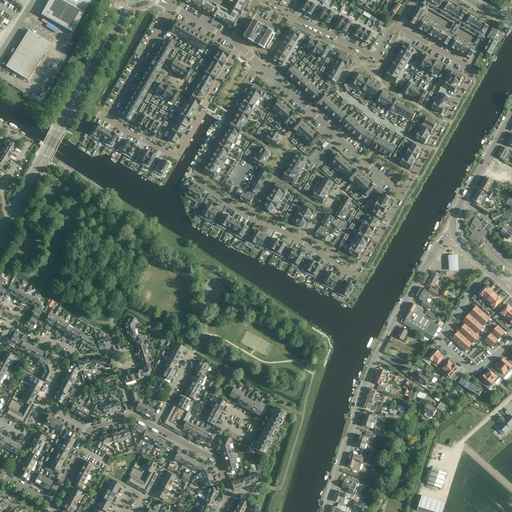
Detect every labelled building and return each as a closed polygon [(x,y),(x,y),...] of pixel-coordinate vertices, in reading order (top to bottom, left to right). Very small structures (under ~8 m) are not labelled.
[(49,0),(41,15),(73,33),(90,0),(49,0)] [(185,0),(191,3),(212,14),(211,15),(217,18),(226,23),(234,28),(237,22),(240,16),(241,15),(243,12),(244,10),(243,10),(249,0),(185,0)] [(304,3),(301,9),(306,12),(312,0),(301,0),(301,1),(304,3)] [(313,0),(312,0),(306,12),(311,15),(315,9),(318,10),(321,5),(313,0)] [(439,9),(443,1),(441,0),(421,0),(420,3),(423,4),(421,8),(418,7),(412,17),(412,18),(410,23),(414,25),(418,27),(417,28),(423,32),(423,31),(427,33),(427,34),(432,37),(433,37),(442,42),(442,43),(447,46),(451,39),(452,40),(453,38),(454,39),(449,47),(455,50),(464,55),(464,56),(470,59),(475,49),(482,36),(483,36),(488,26),(483,23),(483,24),(473,18),(474,18),(468,15),(463,23),(462,22),(463,20),(462,20),(466,13),(460,10),(460,11),(451,5),(446,2),(441,10),(439,9)] [(397,2),(391,10),(395,13),(401,6),(397,2)] [(322,11),(318,17),(324,20),(331,8),(323,4),(320,9),(322,11)] [(331,8),(324,20),(329,23),(333,17),(336,19),(339,13),(331,8)] [(340,19),(336,26),(341,29),(348,17),(340,12),(337,18),(340,19)] [(348,17),(341,29),(346,32),(350,25),(353,27),(354,26),(357,21),(357,20),(356,22),(348,17)] [(169,26),(167,29),(168,29),(167,33),(172,35),(178,23),(179,23),(174,20),(170,26),(169,26)] [(251,22),(244,34),(245,34),(249,36),(247,39),(253,42),(253,43),(254,43),(255,44),(261,47),(263,44),(267,47),(268,47),(274,36),(272,34),(274,32),(254,20),(252,23),(251,22)] [(357,28),(353,35),(358,38),(365,25),(357,21),(354,26),(357,28)] [(178,23),(172,35),(176,37),(177,36),(183,26),(182,26),(182,25),(181,24),(180,25),(178,23)] [(365,25),(358,38),(363,41),(370,28),(365,25)] [(177,36),(181,39),(187,29),(187,28),(185,27),(183,26),(177,36)] [(292,28),(289,33),(301,39),(304,34),(301,33),(301,31),(298,30),(297,31),(292,28)] [(370,28),(363,41),(368,44),(372,37),(376,39),(379,33),(370,28)] [(189,29),(189,30),(187,29),(181,39),(186,41),(192,31),(191,31),(191,30),(189,29)] [(28,30),(12,56),(6,66),(7,67),(7,68),(7,69),(8,69),(9,69),(9,68),(28,80),(41,60),(43,59),(45,57),(44,55),(51,44),(28,30)] [(186,41),(190,44),(196,34),(195,33),(196,33),(194,32),(192,31),(186,41)] [(288,35),(287,37),(287,38),(298,44),(300,39),(301,40),(301,39),(289,33),(290,33),(289,35),(288,35)] [(196,34),(190,44),(194,46),(200,36),(200,35),(198,34),(198,35),(196,34)] [(205,38),(203,37),(202,37),(200,36),(194,46),(195,46),(195,45),(199,47),(198,49),(199,49),(205,39),(204,38),(205,38)] [(491,39),(484,51),(485,52),(485,53),(489,55),(489,54),(491,55),(497,43),(495,41),(496,39),(492,37),(491,39)] [(287,38),(285,42),(295,48),(298,44),(287,38)] [(209,40),(207,39),(207,40),(205,39),(199,49),(203,51),(209,41),(209,40)] [(310,53),(317,42),(316,41),(316,42),(312,39),(307,48),(311,51),(310,52),(310,53)] [(156,50),(167,56),(173,46),(162,40),(156,50)] [(285,42),(282,47),(292,53),(295,48),(285,42)] [(314,56),(321,44),(317,42),(310,53),(314,55),(314,56)] [(319,59),(325,47),(321,45),(321,44),(314,56),(319,59)] [(403,46),(402,49),(412,55),(415,50),(405,44),(404,46),(403,46)] [(223,49),(223,47),(220,46),(220,47),(218,46),(215,51),(226,57),(229,52),(223,49)] [(280,50),(279,52),(289,58),(292,53),(282,47),(281,47),(280,49),(280,50)] [(325,59),(330,50),(325,47),(319,59),(320,57),(325,59)] [(401,51),(399,53),(400,53),(400,54),(410,60),(412,55),(402,49),(401,51)] [(167,56),(156,50),(150,60),(161,66),(167,56)] [(224,62),(223,61),(226,57),(226,58),(226,57),(215,51),(215,52),(213,56),(224,62)] [(276,56),(287,62),(289,58),(279,52),(277,56),(276,56)] [(347,66),(349,61),(344,58),(344,56),(341,54),(340,56),(340,55),(337,60),(347,66)] [(398,56),(397,58),(407,64),(410,60),(400,54),(399,54),(398,56)] [(424,55),(418,66),(423,69),(429,58),(424,55)] [(224,62),(213,56),(210,60),(221,67),(224,62)] [(276,56),(273,61),(278,64),(277,65),(281,67),(281,66),(283,67),(286,62),(287,63),(287,62),(276,56)] [(394,62),(394,63),(406,70),(406,69),(405,69),(407,64),(397,58),(397,59),(396,58),(395,61),(394,63),(394,62)] [(429,58),(423,69),(428,71),(434,61),(433,61),(429,59),(429,58)] [(169,69),(174,72),(180,60),(179,62),(175,59),(169,69)] [(149,62),(148,65),(158,71),(160,69),(161,66),(150,60),(149,62)] [(174,72),(178,74),(185,63),(180,60),(174,72)] [(210,60),(208,65),(218,71),(220,67),(221,67),(210,60)] [(347,66),(337,60),(337,61),(335,64),(333,63),(332,63),(342,69),(345,65),(347,66)] [(434,61),(428,71),(428,72),(428,71),(432,73),(431,75),(438,64),(434,61)] [(472,68),(476,70),(480,63),(476,61),(472,68)] [(182,77),(189,66),(185,63),(178,74),(182,77)] [(340,73),(342,69),(332,63),(330,68),(340,73)] [(393,66),(391,68),(403,74),(406,70),(394,63),(392,66),(393,66)] [(438,64),(431,75),(436,78),(443,67),(438,64),(439,64),(438,64)] [(148,65),(142,75),(153,81),(158,71),(148,65)] [(207,66),(209,66),(206,70),(205,70),(216,76),(215,75),(218,71),(208,65),(207,66)] [(187,80),(193,70),(189,67),(189,66),(182,77),(187,80)] [(297,69),(296,70),(292,67),(287,73),(289,76),(290,77),(297,69)] [(329,73),(337,78),(340,73),(330,68),(331,69),(329,73)] [(389,72),(388,72),(401,79),(400,79),(403,74),(391,68),(390,70),(389,72)] [(233,91),(243,73),(238,69),(227,88),(233,91)] [(292,78),(294,80),(301,73),(297,69),(290,77),(292,78)] [(202,74),(213,81),(216,76),(205,70),(202,74)] [(450,70),(447,75),(460,82),(463,77),(453,72),(450,70)] [(388,72),(385,77),(398,84),(401,79),(388,72)] [(301,74),(302,73),(301,73),(294,80),(297,83),(298,84),(304,77),(301,74)] [(337,78),(329,73),(328,73),(330,74),(327,78),(335,83),(337,78)] [(351,84),(355,87),(362,76),(357,73),(353,79),(352,79),(350,82),(351,83),(351,84)] [(213,81),(202,74),(200,79),(210,85),(212,81),(213,81)] [(136,85),(147,91),(153,81),(142,75),(136,85)] [(445,80),(444,80),(457,87),(459,83),(460,83),(460,82),(447,75),(447,76),(450,77),(448,82),(445,80)] [(361,88),(366,79),(362,77),(362,76),(355,87),(356,87),(357,86),(361,88)] [(309,79),(307,81),(304,77),(298,84),(299,85),(302,87),(309,80),(309,79)] [(200,79),(197,84),(207,89),(210,85),(200,79)] [(365,92),(371,82),(366,79),(361,88),(365,91),(365,92)] [(304,90),(306,91),(313,83),(309,80),(302,87),(305,90),(304,90)] [(410,80),(403,92),(408,95),(415,83),(410,80)] [(444,80),(440,88),(440,89),(446,92),(446,91),(447,89),(454,93),(457,87),(444,80)] [(370,95),(376,85),(371,82),(365,92),(370,95)] [(312,84),(313,83),(306,91),(307,92),(309,94),(315,88),(312,84)] [(415,83),(408,95),(413,97),(418,89),(413,86),(415,83)] [(159,96),(165,86),(161,84),(155,94),(159,96)] [(194,88),(204,94),(207,89),(197,84),(194,88)] [(141,101),(147,91),(136,85),(134,89),(130,95),(141,101)] [(263,97),(266,92),(254,85),(251,90),(263,97)] [(375,98),(380,88),(376,85),(370,95),(375,98)] [(159,96),(164,99),(170,88),(165,86),(159,96)] [(202,100),(202,99),(204,94),(194,88),(193,87),(190,93),(192,94),(202,100)] [(164,99),(168,101),(174,91),(170,89),(170,88),(164,99)] [(309,94),(312,96),(312,97),(313,98),(319,91),(315,88),(309,94)] [(418,89),(413,97),(415,99),(417,100),(423,89),(422,91),(418,89)] [(423,89),(417,100),(422,103),(428,92),(423,89)] [(440,89),(436,97),(447,103),(450,98),(444,95),(446,92),(440,89)] [(258,100),(260,96),(263,98),(263,97),(251,90),(251,91),(249,95),(258,100)] [(40,103),(44,97),(46,93),(42,91),(39,97),(32,93),(30,97),(40,103)] [(168,101),(173,104),(179,94),(174,91),(168,101)] [(323,94),(319,91),(313,98),(314,99),(317,101),(316,101),(317,101),(323,94)] [(375,101),(380,103),(385,94),(381,91),(375,101)] [(191,98),(189,99),(199,105),(200,103),(201,102),(202,100),(192,94),(191,96),(191,98)] [(321,105),(327,98),(326,97),(323,94),(317,101),(319,104),(321,105)] [(383,106),(384,107),(390,97),(386,94),(385,94),(380,103),(381,103),(382,104),(384,105),(383,106)] [(136,111),(141,101),(130,95),(127,100),(125,105),(136,111)] [(256,105),(255,105),(258,100),(249,95),(246,99),(246,100),(255,105),(256,105)] [(388,109),(388,110),(394,99),(390,97),(384,107),(388,109)] [(434,102),(445,108),(444,108),(447,103),(436,97),(435,97),(437,98),(434,102)] [(321,106),(322,105),(324,107),(325,108),(331,102),(328,99),(327,98),(321,105),(321,106)] [(189,99),(187,104),(196,109),(198,105),(199,105),(189,99)] [(392,113),(399,101),(394,99),(388,110),(392,112),(392,113)] [(254,110),(253,109),(255,105),(246,100),(243,104),(245,105),(254,110)] [(280,101),(272,110),(276,114),(275,115),(284,105),(280,101)] [(392,113),(396,116),(402,106),(398,103),(399,102),(399,101),(392,113)] [(193,113),(196,109),(187,104),(184,102),(182,107),(193,113)] [(326,110),(326,109),(329,112),(335,105),(331,102),(325,108),(326,110)] [(434,102),(431,107),(432,108),(432,110),(435,111),(435,110),(442,114),(445,108),(434,102)] [(224,115),(229,106),(223,103),(218,112),(224,115)] [(241,109),(251,115),(254,110),(245,105),(243,104),(243,105),(241,108),(241,109),(241,108),(241,109)] [(125,105),(119,115),(130,121),(136,111),(125,105)] [(275,115),(279,119),(288,108),(286,106),(286,107),(284,105),(275,115)] [(331,114),(332,115),(339,109),(335,105),(329,112),(332,114),(331,114)] [(399,116),(401,117),(407,108),(402,106),(396,116),(397,116),(397,115),(399,116)] [(191,118),(191,117),(193,113),(182,107),(179,111),(191,118)] [(279,119),(280,118),(284,121),(292,112),(290,111),(291,110),(288,108),(279,119)] [(401,117),(406,120),(411,111),(407,108),(401,117)] [(248,119),(250,115),(251,115),(241,109),(238,113),(248,119),(249,119),(248,119)] [(334,116),(336,119),(343,111),(342,112),(339,109),(332,115),(334,116)] [(177,116),(189,122),(191,118),(179,111),(177,116)] [(340,122),(347,115),(343,111),(336,119),(339,121),(340,122)] [(407,118),(411,121),(416,113),(411,111),(406,120),(407,118)] [(149,115),(144,112),(137,124),(142,126),(149,115)] [(284,121),(285,121),(288,124),(287,126),(296,116),(292,112),(284,121)] [(236,118),(246,124),(248,119),(238,113),(238,114),(236,118)] [(146,129),(153,117),(149,115),(142,126),(146,129)] [(354,119),(350,115),(342,124),(345,126),(344,126),(346,127),(354,119)] [(188,123),(189,122),(177,116),(174,120),(177,122),(185,127),(188,123)] [(287,126),(291,130),(293,128),(300,120),(300,119),(299,119),(296,116),(287,126)] [(151,131),(158,120),(157,120),(156,121),(153,119),(153,118),(153,117),(146,129),(151,131)] [(433,129),(436,124),(430,120),(431,119),(428,117),(427,118),(426,117),(423,123),(433,129)] [(232,123),(242,128),(244,123),(246,124),(236,118),(233,123),(233,122),(232,123)] [(346,127),(348,130),(349,131),(357,123),(353,120),(354,119),(346,127)] [(156,134),(162,123),(158,120),(151,131),(156,134)] [(300,120),(293,128),(297,132),(304,123),(303,122),(300,120)] [(89,134),(94,137),(94,138),(101,127),(101,126),(96,123),(89,134)] [(174,123),(171,128),(182,134),(182,133),(184,129),(174,123)] [(231,125),(230,127),(230,128),(239,133),(242,128),(232,123),(231,125)] [(304,123),(297,132),(297,131),(301,135),(308,127),(304,124),(305,124),(304,123)] [(361,125),(360,126),(357,123),(349,131),(350,131),(352,133),(353,134),(354,134),(361,126),(361,125)] [(431,134),(433,129),(423,123),(420,127),(431,134)] [(357,138),(359,139),(366,130),(361,126),(354,134),(357,138)] [(101,127),(94,138),(100,141),(107,130),(106,129),(101,127)] [(230,128),(230,127),(229,128),(230,128),(227,133),(238,140),(239,139),(237,139),(240,134),(239,133),(230,128)] [(304,140),(313,130),(310,128),(310,129),(308,127),(301,135),(305,138),(304,139),(304,140)] [(417,133),(428,139),(428,138),(430,134),(431,134),(420,127),(420,128),(417,133)] [(171,128),(169,132),(179,139),(182,134),(171,128)] [(281,136),(269,129),(267,134),(278,141),(278,140),(279,141),(280,140),(279,139),(281,136)] [(107,130),(100,141),(105,145),(112,133),(107,130)] [(313,130),(304,140),(308,143),(307,143),(308,144),(316,134),(314,133),(315,132),(313,130)] [(366,130),(359,139),(360,140),(364,142),(365,142),(370,132),(366,130)] [(169,132),(166,137),(168,138),(167,140),(170,141),(171,140),(176,143),(179,139),(169,132)] [(366,143),(369,145),(375,135),(370,132),(365,142),(365,143),(366,144),(366,143)] [(112,133),(105,145),(114,150),(117,144),(114,142),(118,136),(112,133)] [(235,145),(238,140),(227,133),(224,138),(235,145)] [(417,133),(418,133),(415,138),(425,144),(428,139),(417,133)] [(278,141),(267,134),(266,135),(267,135),(265,140),(270,143),(269,144),(274,148),(277,143),(278,141)] [(320,138),(316,134),(308,144),(312,147),(317,142),(321,146),(325,143),(320,138)] [(371,146),(374,148),(376,149),(382,139),(377,136),(371,146)] [(232,149),(230,148),(233,143),(235,145),(224,138),(224,139),(223,138),(221,142),(222,142),(221,143),(221,142),(221,143),(232,149)] [(6,139),(4,143),(5,144),(15,150),(16,148),(15,147),(16,145),(6,139)] [(376,149),(379,151),(381,152),(386,142),(382,139),(376,149)] [(122,146),(119,145),(116,150),(124,155),(131,143),(126,140),(122,146)] [(381,152),(384,154),(385,155),(385,154),(392,143),(391,144),(386,142),(381,152)] [(137,146),(131,143),(124,155),(132,160),(136,154),(133,152),(137,146)] [(218,147),(229,154),(232,149),(221,143),(218,147)] [(390,157),(397,146),(392,143),(385,154),(388,156),(390,157)] [(419,154),(421,149),(416,146),(417,145),(413,143),(413,144),(412,144),(410,149),(408,148),(417,153),(419,154)] [(3,149),(11,154),(12,152),(13,152),(15,150),(5,144),(3,149)] [(226,158),(228,154),(229,154),(218,147),(218,148),(216,152),(227,159),(227,158),(226,158)] [(258,153),(268,159),(271,154),(270,153),(271,152),(263,147),(262,148),(261,148),(258,153)] [(503,160),(508,151),(502,147),(497,156),(503,160)] [(416,159),(419,154),(417,153),(408,148),(405,153),(416,159)] [(0,153),(10,158),(11,156),(10,155),(11,154),(3,149),(0,153)] [(141,157),(138,155),(135,160),(143,165),(150,153),(145,150),(141,157)] [(335,168),(343,159),(334,151),(331,155),(335,159),(332,163),(336,166),(335,167),(335,168)] [(224,164),(227,159),(216,152),(213,157),(224,164)] [(0,153),(0,158),(6,162),(7,160),(8,161),(10,158),(0,153)] [(155,156),(150,153),(143,165),(151,170),(154,164),(151,162),(155,156)] [(267,159),(268,159),(258,153),(255,157),(266,163),(265,163),(266,162),(267,163),(268,160),(267,159)] [(304,164),(307,159),(297,153),(295,156),(294,156),(294,157),(295,158),(294,158),(304,164)] [(413,164),(415,159),(416,160),(416,159),(405,153),(406,154),(404,158),(402,157),(402,158),(413,164)] [(210,162),(220,168),(223,163),(224,164),(213,157),(210,162)] [(252,162),(263,168),(264,167),(266,164),(265,164),(266,163),(255,157),(252,162)] [(291,164),(301,169),(304,164),(294,158),(294,159),(293,158),(292,160),(293,160),(291,164)] [(401,164),(400,165),(403,167),(404,166),(410,169),(413,164),(402,158),(399,163),(401,164)] [(345,161),(343,159),(335,168),(339,171),(347,162),(345,160),(345,161)] [(156,165),(153,171),(162,176),(165,170),(166,171),(169,167),(168,166),(169,163),(163,160),(159,167),(156,165)] [(219,174),(216,172),(219,168),(220,168),(210,162),(208,165),(208,164),(207,166),(208,166),(207,167),(207,166),(207,167),(212,170),(219,174)] [(343,175),(351,166),(349,165),(350,164),(347,162),(339,171),(343,175)] [(289,168),(300,174),(299,173),(301,169),(291,164),(290,166),(289,165),(288,167),(289,167),(289,168)] [(355,170),(351,166),(343,175),(347,179),(348,178),(355,170),(355,169),(355,170)] [(209,175),(216,179),(219,174),(212,170),(207,167),(203,173),(209,176),(209,175)] [(298,179),(300,174),(289,168),(288,168),(287,169),(288,170),(286,172),(298,179)] [(360,174),(355,170),(348,178),(352,182),(353,182),(352,182),(359,174),(360,174)] [(267,174),(262,171),(256,180),(262,184),(267,174)] [(295,184),(298,179),(286,172),(282,179),(287,182),(288,180),(295,184)] [(355,186),(363,177),(360,174),(359,174),(352,182),(353,182),(356,185),(355,186)] [(322,177),(319,181),(330,188),(331,187),(331,188),(333,185),(332,184),(333,183),(322,177)] [(365,178),(365,179),(363,177),(355,186),(359,190),(368,181),(365,178)] [(493,182),(485,177),(482,182),(490,187),(493,182)] [(254,196),(256,193),(256,194),(262,184),(256,180),(250,190),(251,190),(249,193),(248,192),(247,192),(254,196)] [(318,182),(320,183),(317,187),(327,193),(328,192),(329,193),(331,189),(330,189),(330,188),(319,181),(318,182)] [(359,190),(360,189),(364,192),(362,194),(362,195),(372,184),(371,184),(369,183),(370,182),(368,181),(359,190)] [(490,187),(482,182),(479,187),(487,192),(490,187)] [(277,183),(274,188),(286,195),(285,194),(288,189),(282,186),(283,186),(282,185),(281,186),(277,183)] [(362,195),(366,199),(376,188),(372,184),(362,195)] [(194,206),(198,208),(204,199),(201,197),(201,196),(203,193),(199,191),(199,190),(196,188),(195,189),(191,187),(191,188),(190,187),(188,191),(188,192),(188,193),(191,195),(189,198),(197,203),(194,206)] [(317,187),(315,191),(313,190),(313,191),(325,198),(325,197),(326,195),(327,195),(328,194),(327,193),(317,187)] [(274,189),(273,189),(271,192),(272,192),(272,193),(283,200),(286,195),(274,188),(274,189)] [(486,194),(477,189),(474,195),(483,200),(486,194)] [(322,203),(325,198),(313,191),(310,196),(314,198),(313,199),(321,204),(322,203)] [(253,199),(254,196),(247,192),(246,195),(243,193),(240,199),(250,205),(253,199)] [(269,197),(280,203),(278,202),(280,199),(283,200),(272,193),(271,194),(270,193),(269,196),(270,197),(269,197)] [(390,198),(385,195),(383,198),(381,197),(379,202),(385,206),(390,198)] [(483,200),(474,195),(472,200),(476,202),(475,203),(477,204),(475,206),(488,214),(490,211),(482,207),(482,206),(480,205),(483,200)] [(349,204),(352,199),(346,196),(346,197),(345,197),(342,201),(343,202),(341,206),(350,211),(353,206),(349,204)] [(266,202),(277,208),(280,203),(269,197),(268,198),(268,197),(267,199),(268,199),(266,202)] [(384,212),(387,207),(385,206),(379,202),(377,201),(374,206),(384,212)] [(266,202),(264,207),(263,208),(269,211),(268,212),(270,213),(271,213),(272,213),(275,208),(277,209),(277,208),(266,202)] [(302,207),(313,213),(316,208),(311,206),(312,205),(310,204),(310,205),(305,202),(302,207)] [(198,215),(206,220),(214,207),(208,204),(204,211),(201,210),(198,215)] [(335,216),(341,219),(344,214),(347,216),(350,211),(341,206),(338,210),(338,209),(335,214),(336,215),(335,216)] [(373,206),(369,211),(381,218),(384,213),(384,212),(374,206),(373,206)] [(214,207),(206,220),(214,224),(218,219),(215,217),(219,211),(214,208),(214,207)] [(298,211),(310,218),(310,217),(311,218),(313,214),(312,214),(313,213),(302,207),(302,208),(300,212),(298,211)] [(298,211),(295,216),(307,223),(309,220),(310,221),(310,219),(310,218),(298,211)] [(37,220),(48,225),(47,225),(48,225),(51,219),(41,214),(40,214),(37,220)] [(217,224),(225,229),(226,227),(227,227),(227,226),(232,217),(226,214),(223,221),(220,219),(217,224)] [(327,231),(329,228),(327,227),(333,218),(327,214),(321,224),(322,224),(320,227),(327,231)] [(468,237),(479,248),(483,243),(482,242),(483,240),(482,239),(488,232),(484,229),(489,225),(483,219),(482,220),(476,214),(466,235),(468,237)] [(364,220),(376,227),(376,226),(379,221),(367,215),(364,220)] [(295,222),(295,223),(296,224),(295,225),(297,226),(298,225),(299,226),(300,225),(304,227),(305,226),(306,227),(307,224),(307,223),(295,216),(293,221),(295,222)] [(227,226),(227,227),(232,230),(232,229),(237,221),(232,218),(232,217),(227,226)] [(362,226),(373,232),(376,227),(364,220),(365,221),(362,226)] [(233,230),(231,233),(236,236),(243,224),(237,221),(232,229),(232,230),(233,230)] [(248,227),(243,224),(236,236),(244,241),(248,235),(245,233),(248,227)] [(373,232),(362,226),(364,227),(361,232),(358,230),(370,237),(372,232),(373,232)] [(325,241),(328,236),(325,234),(327,231),(320,227),(319,230),(318,230),(315,236),(320,238),(319,239),(320,240),(321,239),(325,241)] [(511,232),(503,228),(503,227),(499,234),(508,239),(511,232)] [(246,241),(255,246),(256,244),(262,233),(257,230),(253,237),(250,235),(246,241)] [(358,230),(355,235),(367,242),(370,237),(358,230)] [(262,233),(256,244),(260,247),(259,248),(263,250),(266,245),(263,243),(267,236),(262,234),(262,233)] [(356,237),(354,242),(364,247),(366,243),(367,243),(367,242),(355,235),(355,236),(356,237)] [(266,249),(274,253),(281,241),(276,238),(272,245),(269,243),(266,249)] [(281,241),(274,253),(282,258),(286,253),(283,251),(286,244),(281,241)] [(354,242),(351,246),(349,245),(349,246),(361,253),(361,252),(364,247),(354,242)] [(361,253),(349,246),(346,251),(349,253),(348,254),(353,256),(358,258),(361,253)] [(284,260),(292,265),(300,252),(299,251),(299,252),(294,249),(290,256),(287,254),(284,260)] [(300,252),(292,265),(300,269),(303,264),(300,262),(305,255),(300,252)] [(457,254),(448,255),(449,271),(458,270),(457,254)] [(305,265),(302,270),(310,275),(317,263),(312,260),(308,266),(305,265)] [(310,275),(318,280),(321,274),(318,272),(322,266),(317,263),(310,275)] [(322,277),(319,283),(327,287),(334,275),(329,272),(325,279),(322,277)] [(434,287),(439,277),(433,273),(427,283),(434,287)] [(327,287),(335,292),(339,286),(336,285),(339,278),(335,275),(334,275),(327,287)] [(0,296),(1,297),(4,293),(5,294),(5,293),(7,290),(8,287),(0,282),(0,296)] [(353,289),(352,288),(354,286),(348,282),(345,287),(342,285),(337,293),(346,298),(350,293),(351,293),(353,289)] [(446,296),(452,286),(446,283),(441,293),(446,296)] [(482,296),(489,289),(485,285),(478,292),(482,296)] [(10,294),(14,296),(17,290),(9,286),(8,287),(7,290),(5,293),(5,294),(9,296),(10,294)] [(437,296),(438,293),(430,288),(428,291),(421,287),(418,292),(428,297),(430,293),(437,296)] [(17,300),(21,302),(25,294),(26,293),(18,288),(17,290),(14,296),(19,298),(17,300)] [(487,300),(493,292),(489,289),(482,296),(487,300)] [(428,297),(418,292),(415,296),(421,300),(420,301),(422,302),(421,305),(428,309),(431,304),(425,301),(428,297)] [(491,304),(498,296),(493,292),(487,300),(491,304)] [(30,305),(33,299),(25,294),(21,302),(25,304),(26,302),(30,305)] [(42,303),(38,301),(39,299),(34,296),(33,299),(30,305),(34,307),(33,309),(37,311),(40,312),(42,307),(41,304),(42,303)] [(494,310),(502,300),(498,296),(491,304),(489,306),(494,310)] [(403,323),(423,335),(432,340),(440,326),(432,322),(431,322),(416,313),(414,317),(412,316),(414,312),(415,313),(416,311),(419,312),(421,309),(418,307),(419,307),(412,303),(408,309),(408,310),(403,317),(406,319),(403,323)] [(505,316),(511,309),(507,305),(500,312),(505,316)] [(480,316),(483,312),(476,306),(475,307),(476,308),(474,311),(480,316)] [(31,317),(37,320),(41,313),(40,312),(37,311),(33,309),(31,312),(33,313),(31,317)] [(0,315),(1,314),(8,318),(9,315),(0,310),(0,315)] [(433,319),(435,315),(427,310),(425,314),(433,319)] [(480,316),(474,311),(471,314),(470,313),(469,314),(476,320),(480,316)] [(50,312),(44,321),(47,323),(45,328),(47,330),(55,315),(50,312)] [(490,319),(483,312),(480,316),(486,322),(488,319),(489,320),(490,319)] [(469,316),(467,318),(473,324),(476,320),(469,314),(468,315),(469,316)] [(55,315),(47,330),(49,331),(52,326),(55,327),(59,319),(60,318),(55,315)] [(135,324),(137,320),(138,320),(130,316),(125,326),(127,331),(134,329),(135,329),(135,326),(136,324),(135,324)] [(486,322),(480,316),(476,320),(483,326),(484,325),(483,324),(486,322)] [(32,330),(33,329),(37,320),(31,317),(29,322),(27,321),(24,326),(32,330)] [(473,324),(467,318),(464,321),(463,320),(462,321),(465,324),(469,328),(473,324)] [(57,335),(64,322),(59,319),(55,327),(58,328),(55,334),(57,335)] [(483,326),(476,320),(473,324),(479,329),(481,327),(482,327),(483,326)] [(64,322),(57,335),(59,336),(62,331),(65,332),(68,326),(68,327),(69,325),(64,322)] [(465,326),(463,328),(469,334),(472,330),(469,328),(465,324),(464,325),(465,326)] [(469,328),(472,330),(476,334),(477,333),(476,332),(479,329),(473,324),(469,328)] [(69,337),(74,327),(69,325),(68,327),(68,326),(65,332),(64,334),(69,337)] [(505,332),(498,326),(494,329),(501,335),(503,332),(504,333),(505,332)] [(74,327),(69,337),(74,339),(79,330),(74,327)] [(403,340),(408,331),(401,327),(396,336),(403,340)] [(459,330),(458,331),(465,337),(469,334),(463,328),(460,331),(459,330)] [(129,335),(130,340),(132,339),(137,337),(134,329),(127,331),(126,331),(127,336),(129,335)] [(498,338),(501,335),(494,329),(491,334),(498,340),(499,339),(498,338)] [(14,346),(18,339),(16,337),(18,332),(16,330),(9,343),(14,346)] [(79,330),(74,339),(79,342),(83,334),(83,335),(84,333),(79,330)] [(479,336),(476,334),(472,330),(469,334),(475,339),(477,337),(478,337),(479,336)] [(458,333),(456,336),(462,341),(465,337),(458,331),(457,332),(458,333)] [(84,345),(88,337),(83,335),(83,334),(79,342),(81,343),(80,346),(79,349),(81,350),(84,345)] [(99,349),(105,348),(102,339),(102,337),(101,334),(98,334),(99,338),(96,339),(96,340),(97,340),(97,341),(99,349)] [(475,339),(469,334),(465,337),(472,344),(473,343),(472,342),(475,339)] [(497,341),(498,340),(491,334),(487,337),(493,343),(496,340),(497,341)] [(18,339),(14,346),(19,349),(26,336),(24,335),(21,340),(18,339)] [(137,347),(143,345),(142,341),(144,340),(143,335),(137,337),(132,339),(133,343),(135,342),(137,347)] [(26,336),(19,349),(24,352),(28,344),(26,343),(27,340),(28,337),(26,336)] [(452,338),(451,339),(458,345),(462,341),(456,336),(453,339),(452,338)] [(94,340),(88,337),(84,345),(94,350),(99,349),(97,341),(97,340),(96,340),(94,340)] [(472,344),(465,337),(462,341),(468,347),(470,344),(471,345),(472,344)] [(491,345),(493,343),(487,337),(484,341),(491,347),(492,346),(491,345)] [(110,343),(112,342),(110,338),(108,338),(106,338),(102,339),(105,348),(111,346),(110,343)] [(37,345),(38,343),(36,341),(35,344),(33,347),(29,354),(34,357),(38,349),(36,348),(37,345)] [(462,341),(458,345),(465,352),(466,350),(465,350),(468,347),(462,341)] [(174,347),(182,352),(185,347),(176,343),(174,347)] [(28,344),(24,352),(29,354),(33,347),(28,344)] [(146,344),(143,345),(137,347),(138,351),(136,352),(137,356),(146,354),(145,350),(146,350),(147,348),(146,344)] [(46,347),(44,345),(42,348),(41,351),(38,349),(34,357),(39,360),(41,357),(44,352),(43,352),(45,350),(46,347)] [(171,352),(180,356),(182,352),(174,347),(171,352)] [(14,356),(1,349),(0,351),(4,353),(3,356),(12,360),(14,356)] [(432,363),(440,353),(435,349),(431,353),(429,351),(425,356),(432,363)] [(169,356),(178,361),(180,356),(171,352),(169,356)] [(441,361),(444,357),(440,353),(432,363),(438,368),(443,363),(441,361)] [(141,360),(142,364),(148,362),(146,354),(137,356),(139,360),(141,360)] [(12,360),(3,356),(2,358),(0,357),(0,359),(9,365),(12,360)] [(178,361),(169,356),(167,361),(175,366),(178,361)] [(37,364),(41,366),(43,368),(44,370),(52,367),(51,362),(41,357),(39,360),(37,364)] [(108,358),(106,359),(106,357),(100,358),(103,368),(103,369),(111,367),(108,358)] [(94,360),(99,374),(101,373),(100,369),(101,368),(103,368),(100,358),(94,360)] [(0,365),(7,369),(9,365),(0,359),(0,365)] [(83,360),(87,374),(90,374),(89,371),(91,370),(90,367),(91,367),(89,362),(89,361),(88,359),(83,360)] [(508,362),(504,359),(500,364),(509,372),(511,368),(511,362),(510,360),(508,362)] [(87,374),(83,360),(77,362),(77,363),(80,370),(80,371),(82,371),(83,371),(84,375),(87,374)] [(99,374),(94,360),(89,361),(89,362),(91,367),(90,367),(91,370),(92,372),(95,371),(96,375),(99,374)] [(173,370),(175,366),(167,361),(164,366),(166,367),(167,367),(173,370)] [(193,361),(192,363),(205,370),(208,365),(199,361),(198,364),(193,361)] [(444,374),(453,365),(448,361),(445,365),(443,363),(438,368),(444,374)] [(148,376),(147,372),(151,371),(148,362),(142,364),(143,369),(142,369),(143,374),(144,377),(148,376)] [(72,365),(67,374),(74,378),(78,372),(80,371),(80,370),(77,363),(72,365)] [(203,375),(203,374),(205,370),(192,363),(191,365),(195,368),(194,370),(197,372),(203,375)] [(509,372),(500,364),(496,368),(500,372),(498,373),(503,379),(509,372)] [(454,373),(458,369),(453,365),(444,374),(451,380),(456,375),(454,373)] [(41,378),(49,382),(54,373),(52,367),(44,370),(45,372),(43,374),(46,375),(44,379),(41,378)] [(164,371),(173,376),(176,371),(173,370),(167,367),(166,367),(164,371)] [(134,374),(135,380),(144,378),(144,377),(143,374),(142,369),(137,371),(138,373),(134,374)] [(380,370),(377,376),(384,379),(386,372),(380,370)] [(493,373),(490,370),(486,375),(495,383),(501,376),(495,371),(493,373)] [(173,376),(164,371),(162,375),(160,375),(159,377),(163,379),(164,377),(170,381),(173,376)] [(194,376),(203,381),(206,376),(203,374),(203,375),(197,372),(194,376)] [(415,379),(419,381),(418,381),(422,384),(422,383),(425,385),(427,386),(428,385),(430,382),(431,382),(434,377),(427,372),(425,375),(419,372),(420,372),(419,372),(418,374),(417,374),(416,376),(416,377),(415,379)] [(123,375),(123,376),(125,383),(135,380),(134,374),(129,375),(129,373),(123,375)] [(67,374),(64,379),(72,383),(72,384),(73,384),(74,381),(79,383),(80,381),(74,378),(67,374)] [(485,375),(481,379),(485,383),(483,385),(489,390),(495,383),(485,375)] [(203,381),(194,376),(192,381),(201,385),(203,381)] [(384,379),(377,376),(374,382),(381,385),(382,381),(385,383),(385,382),(388,384),(389,381),(386,380),(383,379),(384,379)] [(32,383),(45,390),(46,388),(42,385),(43,383),(34,378),(32,383)] [(479,396),(482,390),(462,378),(458,383),(479,396)] [(69,388),(72,384),(72,383),(64,379),(61,384),(69,388)] [(190,385),(198,390),(201,385),(192,381),(190,385)] [(29,387),(38,392),(39,390),(44,392),(45,390),(32,383),(29,387)] [(59,389),(66,393),(69,388),(61,384),(59,389)] [(187,390),(196,394),(198,390),(190,385),(187,390)] [(27,392),(40,399),(41,397),(37,394),(38,392),(29,387),(27,392)] [(233,398),(238,390),(233,387),(229,396),(233,398)] [(370,388),(368,394),(381,398),(381,396),(376,394),(377,391),(370,388)] [(59,389),(56,394),(64,399),(66,400),(69,401),(70,399),(67,397),(69,395),(66,393),(59,389)] [(196,394),(187,390),(185,394),(193,399),(196,394)] [(241,395),(243,393),(238,390),(233,398),(238,401),(241,395)] [(424,399),(427,394),(419,390),(417,396),(424,399)] [(25,396),(33,401),(35,399),(39,401),(40,399),(27,392),(25,396)] [(56,394),(53,400),(61,404),(64,399),(56,394)] [(180,398),(179,401),(188,405),(190,401),(177,394),(176,396),(180,398)] [(246,397),(241,395),(238,401),(236,403),(241,406),(246,397)] [(23,402),(27,404),(35,408),(36,406),(32,403),(33,401),(25,396),(22,401),(23,402)] [(107,403),(110,413),(115,412),(111,398),(111,396),(108,397),(110,402),(107,403)] [(111,398),(115,412),(121,410),(118,400),(115,401),(115,400),(114,400),(114,397),(111,398)] [(245,408),(250,400),(246,397),(241,406),(245,408)] [(140,413),(144,405),(139,402),(141,400),(138,398),(132,400),(132,402),(137,405),(135,410),(140,413)] [(226,402),(218,398),(215,403),(228,410),(229,408),(225,405),(226,402)] [(80,416),(84,408),(82,407),(84,401),(82,400),(80,403),(79,405),(75,413),(80,416)] [(110,413),(107,403),(104,404),(103,400),(100,401),(102,407),(104,415),(110,413)] [(250,400),(245,408),(250,411),(255,402),(250,400)] [(173,401),(172,403),(180,407),(180,408),(185,410),(188,405),(179,401),(178,403),(173,401)] [(154,404),(152,402),(150,405),(149,408),(145,415),(150,418),(154,411),(154,410),(155,409),(152,407),(154,404)] [(254,413),(259,405),(255,402),(250,411),(254,413)] [(443,411),(444,410),(446,406),(440,402),(437,408),(443,411)] [(69,406),(66,411),(69,413),(70,410),(75,413),(79,405),(74,403),(71,407),(69,406)] [(180,407),(172,403),(169,409),(177,413),(180,408),(180,407)] [(213,407),(221,412),(223,409),(227,412),(228,410),(215,403),(213,407)] [(372,405),(365,403),(364,408),(375,411),(379,412),(381,406),(377,405),(376,406),(372,405)] [(432,416),(436,409),(426,403),(422,410),(432,416)] [(27,404),(24,410),(32,414),(35,408),(27,404)] [(93,410),(92,413),(99,417),(104,415),(102,407),(100,407),(99,406),(99,407),(96,405),(95,407),(92,405),(91,407),(90,408),(93,410)] [(144,405),(140,413),(145,415),(149,408),(144,405)] [(259,405),(254,413),(259,416),(264,407),(259,405)] [(89,411),(92,413),(93,410),(90,408),(91,407),(89,406),(88,408),(85,407),(84,408),(80,416),(85,419),(89,411)] [(7,416),(10,418),(14,410),(8,407),(4,414),(7,416)] [(210,412),(223,419),(224,417),(220,414),(221,412),(213,407),(210,412)] [(276,408),(273,414),(272,416),(271,415),(270,416),(271,417),(259,439),(258,438),(258,439),(259,440),(254,448),(253,448),(264,454),(286,413),(275,407),(276,408)] [(174,419),(177,413),(169,409),(166,414),(174,419)] [(14,410),(10,418),(16,421),(20,413),(14,410)] [(29,420),(32,414),(24,410),(21,416),(29,420)] [(210,412),(208,416),(217,421),(218,418),(222,421),(223,419),(210,412)] [(366,414),(362,425),(373,429),(377,417),(380,418),(381,415),(372,412),(371,416),(366,414)] [(400,421),(401,416),(393,413),(392,415),(386,413),(385,417),(400,421)] [(511,413),(510,416),(509,415),(509,416),(505,420),(501,417),(497,421),(501,424),(499,427),(500,428),(504,432),(505,433),(507,431),(508,432),(511,428),(510,427),(511,425),(511,413)] [(49,426),(53,417),(49,415),(44,423),(49,426)] [(203,420),(214,426),(218,428),(220,426),(215,423),(217,421),(208,416),(206,415),(203,420)] [(25,426),(29,420),(21,416),(17,422),(25,426)] [(161,424),(167,428),(171,419),(165,416),(161,424)] [(53,428),(58,420),(53,417),(49,426),(53,428)] [(167,428),(173,431),(177,423),(171,419),(167,428)] [(58,420),(53,428),(58,431),(63,422),(58,420)] [(183,426),(181,430),(179,434),(181,435),(183,431),(186,432),(191,423),(186,421),(185,423),(183,426)] [(128,428),(126,422),(124,423),(125,429),(122,430),(125,440),(131,438),(131,437),(131,436),(128,428)] [(177,423),(173,431),(179,434),(181,430),(183,426),(177,423)] [(188,433),(186,438),(188,439),(195,426),(191,423),(186,432),(188,433)] [(117,431),(120,442),(125,440),(122,430),(121,424),(118,425),(119,428),(119,431),(117,431)] [(115,426),(113,427),(114,432),(112,433),(114,442),(114,443),(120,442),(117,431),(115,426)] [(130,427),(133,436),(135,435),(137,436),(138,436),(141,438),(142,436),(143,436),(145,431),(136,426),(130,427)] [(188,439),(190,440),(193,436),(195,437),(200,428),(195,426),(188,439)] [(197,438),(195,443),(197,444),(204,431),(200,428),(195,437),(197,438)] [(67,435),(75,440),(78,435),(69,430),(67,435)] [(145,443),(150,434),(145,431),(143,436),(142,436),(141,438),(138,444),(141,445),(143,442),(145,443)] [(202,440),(204,442),(209,433),(204,431),(197,444),(199,445),(202,440)] [(46,437),(37,432),(35,437),(43,442),(46,437)] [(358,438),(357,441),(367,444),(368,441),(366,440),(367,437),(369,438),(370,437),(374,438),(375,435),(366,432),(365,436),(360,435),(359,439),(358,438)] [(3,436),(0,442),(0,445),(3,447),(10,434),(8,433),(6,437),(3,436)] [(101,436),(99,441),(98,441),(103,444),(106,446),(107,444),(114,442),(112,433),(101,436)] [(10,434),(3,447),(8,449),(12,441),(10,440),(12,435),(10,434)] [(148,449),(155,436),(150,434),(145,443),(148,444),(146,448),(148,449)] [(75,440),(67,435),(64,440),(73,444),(75,440)] [(155,436),(148,449),(151,450),(153,447),(154,447),(156,448),(160,439),(155,436)] [(221,443),(222,446),(229,444),(232,439),(226,436),(221,443)] [(43,442),(35,437),(32,441),(41,446),(43,442)] [(98,441),(99,441),(91,437),(89,439),(94,442),(93,445),(103,451),(106,446),(103,444),(98,441)] [(12,452),(19,439),(17,438),(15,442),(12,441),(8,449),(12,452)] [(12,452),(17,454),(22,446),(19,444),(21,440),(19,439),(12,452)] [(159,455),(162,456),(167,445),(165,444),(166,442),(160,439),(156,448),(155,448),(160,450),(159,451),(160,452),(159,455)] [(62,444),(70,449),(73,444),(64,440),(62,444)] [(30,446),(38,451),(41,446),(32,441),(30,446)] [(367,444),(357,441),(357,443),(356,447),(364,449),(366,443),(367,444)] [(59,449),(68,453),(70,449),(62,444),(59,449)] [(38,451),(30,446),(27,451),(30,452),(36,455),(38,451)] [(182,448),(179,447),(176,452),(177,453),(173,460),(177,462),(182,454),(180,453),(182,448)] [(233,448),(230,449),(221,452),(223,457),(234,453),(233,448)] [(57,453),(66,458),(68,453),(59,449),(57,453)] [(182,454),(177,462),(182,465),(189,452),(187,451),(185,455),(182,454)] [(27,456),(36,461),(39,456),(36,455),(30,452),(27,456)] [(186,467),(191,459),(189,457),(191,453),(189,452),(182,465),(186,467)] [(55,458),(63,462),(66,458),(57,453),(55,458)] [(236,458),(234,453),(223,457),(224,462),(236,458)] [(352,453),(350,460),(361,463),(362,463),(364,456),(369,458),(369,455),(361,453),(360,455),(359,455),(352,453)] [(411,454),(413,466),(419,466),(418,453),(411,454)] [(25,461),(34,466),(36,461),(27,456),(25,461)] [(191,459),(186,467),(191,470),(198,457),(196,456),(194,460),(191,459)] [(398,465),(401,458),(395,456),(393,463),(398,465)] [(197,469),(200,464),(198,462),(200,458),(198,457),(191,470),(196,472),(197,469)] [(52,462),(61,467),(63,462),(55,458),(52,462)] [(82,465),(91,470),(93,465),(80,458),(79,460),(83,463),(82,465)] [(237,463),(236,458),(224,462),(226,466),(235,464),(237,463)] [(146,464),(155,469),(156,466),(160,469),(162,466),(149,460),(146,464)] [(361,463),(350,460),(347,466),(359,470),(361,463)] [(23,465),(31,470),(34,466),(25,461),(23,465)] [(50,467),(58,472),(61,467),(52,462),(50,467)] [(143,469),(145,470),(149,472),(157,476),(158,474),(153,471),(155,469),(146,464),(144,469),(143,469)] [(197,469),(200,471),(201,473),(207,470),(206,467),(200,464),(197,469)] [(227,472),(236,469),(235,464),(226,466),(227,472)] [(20,470),(29,475),(31,470),(23,465),(20,470)] [(91,470),(82,465),(81,468),(76,465),(75,467),(88,474),(91,470)] [(75,467),(74,469),(79,472),(77,474),(86,479),(88,474),(75,467)] [(201,473),(202,477),(211,475),(211,472),(215,471),(214,468),(207,470),(201,473)] [(432,469),(427,484),(442,489),(447,473),(432,469)] [(29,475),(20,470),(18,475),(26,479),(29,475)] [(146,477),(154,482),(157,476),(149,472),(146,477)] [(165,477),(173,481),(176,477),(167,472),(165,477)] [(250,485),(247,477),(244,477),(243,472),(240,472),(244,487),(250,485)] [(253,475),(255,483),(261,481),(259,473),(253,475)] [(36,479),(35,481),(34,483),(39,485),(44,476),(39,474),(38,476),(36,479)] [(70,476),(83,483),(86,479),(77,474),(76,477),(71,474),(70,476)] [(129,484),(131,486),(135,478),(129,474),(125,482),(129,484)] [(239,488),(236,480),(234,481),(233,478),(232,475),(229,476),(233,490),(239,488)] [(43,488),(48,479),(44,476),(39,485),(43,488)] [(74,481),(72,484),(74,485),(74,486),(80,490),(83,483),(70,476),(69,478),(74,481)] [(142,483),(150,487),(154,482),(146,477),(142,483)] [(162,481),(171,486),(173,481),(165,477),(162,481)] [(142,481),(135,478),(131,486),(137,489),(142,481)] [(214,482),(218,480),(218,478),(203,482),(205,488),(214,485),(214,482)] [(48,479),(43,488),(48,490),(53,481),(48,479)] [(119,487),(121,485),(112,480),(110,485),(123,492),(124,490),(119,487)] [(160,486),(168,490),(171,486),(162,481),(160,486)] [(345,492),(355,495),(358,496),(360,492),(359,492),(361,485),(357,483),(352,482),(352,484),(344,481),(342,487),(347,489),(345,492)] [(139,490),(147,494),(150,487),(142,483),(139,490)] [(123,492),(110,485),(107,489),(116,494),(117,491),(122,494),(123,492)] [(157,490),(166,495),(168,490),(160,486),(157,490)] [(216,486),(208,489),(209,491),(206,497),(213,501),(218,492),(216,486)] [(82,492),(71,487),(70,490),(70,491),(69,492),(81,499),(82,497),(80,496),(82,492)] [(105,494),(118,501),(119,499),(115,496),(116,494),(107,489),(105,494)] [(166,495),(157,490),(155,495),(163,500),(166,495)] [(337,491),(336,496),(345,499),(347,494),(337,491)] [(66,497),(76,503),(78,499),(80,501),(81,499),(69,492),(68,494),(67,494),(66,497)] [(118,501),(105,494),(102,498),(111,503),(112,500),(117,503),(118,501)] [(438,511),(442,501),(421,495),(417,509),(425,511),(438,511)] [(345,499),(336,496),(334,501),(343,504),(345,499)] [(64,502),(76,509),(77,507),(75,506),(76,503),(66,497),(64,500),(65,501),(64,502)] [(198,500),(211,507),(214,502),(213,501),(206,497),(205,497),(204,500),(199,498),(198,500)] [(100,503),(113,510),(114,508),(110,505),(111,503),(102,498),(100,503)] [(248,503),(240,499),(237,504),(245,509),(248,503)] [(198,507),(209,511),(211,507),(198,500),(197,502),(200,504),(198,507)] [(236,507),(235,509),(239,511),(243,511),(245,509),(237,504),(235,503),(232,501),(231,504),(236,507)] [(76,509),(64,502),(63,505),(62,504),(60,507),(64,509),(69,511),(71,511),(73,510),(75,511),(76,509)] [(97,507),(105,511),(106,511),(108,509),(110,511),(110,510),(112,511),(113,510),(100,503),(97,507)]
